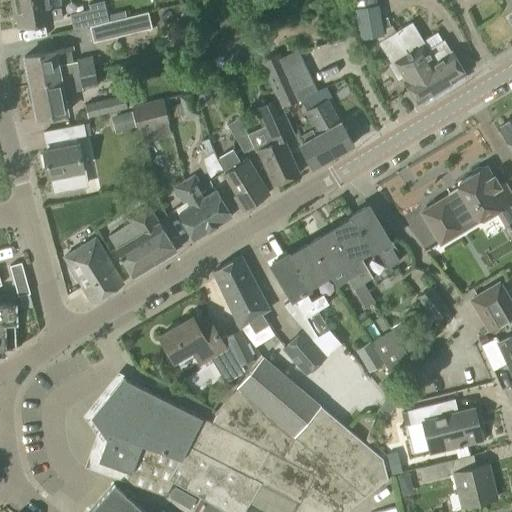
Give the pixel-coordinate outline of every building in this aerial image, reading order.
[(59,0),(18,0),(14,1),(18,27),(51,21),(51,20),(61,19),(60,8),(61,7),(59,0)] [(351,0),(360,40),(383,36),(376,0),(351,0)] [(89,26),(108,21),(103,1),(88,5),(89,10),(69,15),(73,31),(89,27),(89,26)] [(224,47),(255,39),(248,9),(217,17),(224,47)] [(89,26),(89,27),(93,43),(152,28),(148,12),(108,22),(108,21),(89,26)] [(411,60),(428,50),(411,22),(395,32),(411,60)] [(396,69),(411,60),(395,32),(377,43),(389,63),(387,65),(397,81),(402,78),(396,69)] [(396,69),(402,78),(418,104),(466,75),(451,52),(450,52),(443,41),(428,50),(411,60),(396,69)] [(277,98),(281,107),(317,91),(297,48),(278,57),(276,53),(259,61),(276,98),(277,98)] [(79,75),(95,72),(92,58),(57,65),(54,51),(24,57),(30,86),(79,76),(79,75)] [(79,76),(30,86),(36,119),(66,113),(65,107),(73,105),(70,93),(98,87),(95,72),(79,75),(79,76)] [(197,96),(201,107),(214,104),(211,92),(197,96)] [(201,107),(197,96),(194,96),(193,93),(173,98),(176,110),(179,109),(183,124),(201,120),(198,108),(201,107)] [(87,117),(126,108),(123,96),(84,105),(87,117)] [(295,135),(281,107),(277,98),(276,98),(255,108),(263,127),(246,134),(255,152),(258,151),(273,185),(298,174),(283,140),(295,135)] [(142,144),(171,137),(162,99),(133,105),(142,144)] [(353,145),(340,121),(327,99),(303,112),(316,135),(315,135),(311,129),(296,136),(300,144),(299,144),(312,168),(353,145)] [(115,133),(136,127),(132,111),(111,117),(115,133)] [(511,118),(499,127),(511,148),(511,118)] [(82,170),(76,139),(91,136),(89,124),(44,133),(46,144),(55,143),(56,149),(43,151),(48,177),(51,176),(54,193),(88,187),(85,170),(82,170)] [(241,163),(233,150),(216,160),(224,173),(224,174),(236,195),(233,197),(241,210),(268,194),(247,160),(241,163)] [(450,195),(422,212),(440,243),(464,229),(458,220),(472,212),(475,216),(482,218),(495,211),(498,209),(509,228),(511,228),(511,194),(504,181),(497,186),(486,167),(483,169),(479,167),(472,172),(471,176),(458,184),(457,187),(460,192),(451,197),(450,195)] [(184,181),(213,228),(231,217),(215,190),(203,198),(201,194),(205,192),(194,175),(184,181)] [(90,184),(93,194),(111,189),(107,179),(90,184)] [(194,239),(213,228),(184,181),(172,188),(182,204),(175,208),(178,213),(194,239)] [(350,216),(351,218),(370,249),(371,251),(375,249),(387,269),(399,261),(387,241),(389,240),(367,205),(350,216)] [(132,277),(175,251),(150,210),(107,236),(132,277)] [(360,255),(370,249),(351,218),(330,230),(349,262),(363,283),(373,277),(360,255)] [(372,298),(363,283),(349,262),(330,230),(309,243),(328,274),(340,267),(362,304),(372,298)] [(91,302),(122,283),(95,238),(64,257),(91,302)] [(308,287),(328,274),(309,243),(289,255),(308,287)] [(288,253),(270,264),(304,319),(306,318),(317,336),(328,329),(317,311),(311,301),(304,291),(309,289),(308,287),(289,255),(288,253)] [(268,325),(261,313),(269,309),(240,256),(211,272),(240,326),(248,322),(254,333),(268,325)] [(11,274),(23,270),(21,262),(18,263),(17,263),(9,266),(11,274)] [(13,281),(25,278),(23,270),(11,274),(13,281)] [(15,289),(27,286),(25,278),(13,281),(15,289)] [(487,332),(511,317),(511,301),(499,281),(468,299),(487,332)] [(27,286),(15,289),(17,297),(18,297),(19,297),(29,294),(28,290),(27,286)] [(442,328),(448,323),(442,315),(449,310),(431,286),(417,297),(442,328)] [(322,294),(311,301),(317,311),(328,304),(322,294)] [(0,353),(3,353),(3,348),(15,347),(13,323),(14,323),(13,304),(0,304),(0,353)] [(192,316),(159,336),(174,361),(192,350),(200,363),(221,351),(226,348),(220,338),(211,324),(201,331),(196,323),(192,316)] [(392,332),(407,358),(426,345),(416,330),(409,335),(404,328),(395,334),(393,331),(392,332)] [(238,329),(225,336),(239,366),(253,359),(238,329)] [(305,376),(327,356),(304,330),(281,349),(305,376)] [(405,359),(407,358),(392,332),(383,338),(395,355),(399,352),(405,359)] [(511,378),(511,335),(498,342),(497,338),(481,345),(490,364),(493,371),(506,365),(511,378)] [(368,372),(383,363),(370,341),(355,350),(368,372)] [(382,458),(262,357),(215,413),(216,414),(212,423),(117,372),(81,414),(95,434),(84,466),(127,483),(165,497),(173,482),(226,511),(343,511),(387,480),(382,458)] [(387,414),(397,405),(394,393),(378,409),(378,411),(387,414)] [(437,418),(434,404),(407,411),(410,425),(422,422),(430,452),(481,440),(474,409),(437,418)] [(391,475),(402,472),(396,452),(386,454),(391,475)] [(421,482),(449,475),(446,461),(418,468),(421,482)] [(495,497),(488,465),(454,474),(459,493),(463,492),(466,504),(462,505),(462,506),(495,497)] [(159,511),(144,511),(113,484),(93,506),(98,511),(97,511),(162,511),(161,511),(159,511)] [(148,502),(159,511),(161,511),(167,505),(155,494),(148,502)]
